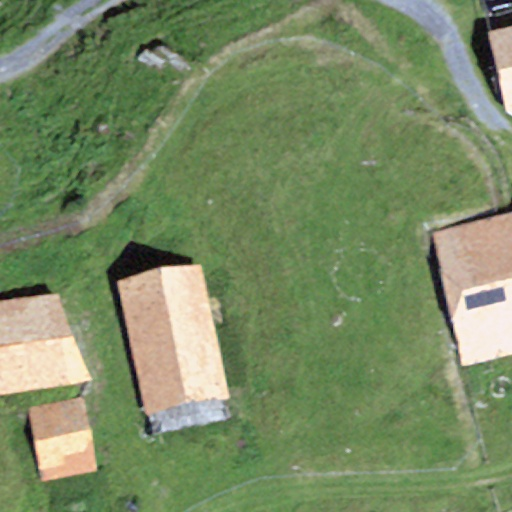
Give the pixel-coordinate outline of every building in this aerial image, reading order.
[(511,29),(490,34),(507,114),(511,112),(511,29)] [(511,229),(444,247),(474,362),(511,352),(511,229)] [(214,261),(119,281),(142,396),(237,376),(214,261)] [(64,292),(0,304),(0,393),(81,377),(64,292)] [(78,412),(32,425),(48,481),(94,468),(78,412)]
